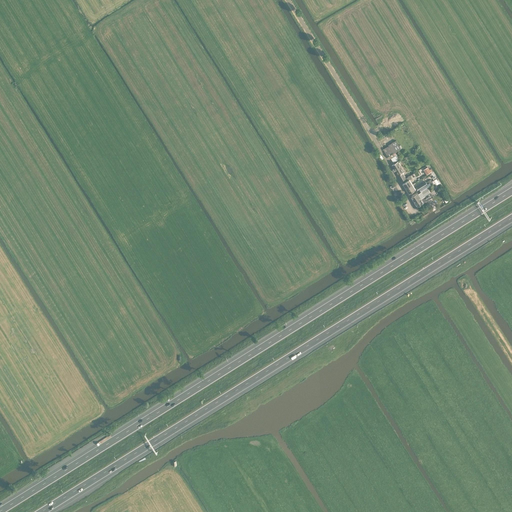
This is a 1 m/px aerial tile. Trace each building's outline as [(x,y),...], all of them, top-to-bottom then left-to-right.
[(396,140),(388,145),(389,146),(393,153),(397,151),(396,150),(401,148),(396,140)] [(389,146),(383,149),(389,159),(390,158),(391,158),(395,156),(393,153),(389,146)] [(394,164),(392,165),(402,181),(403,180),(406,178),(402,172),(404,171),(398,161),(394,164)] [(403,180),(404,182),(403,183),(405,187),(412,183),(410,179),(412,178),(410,175),(408,176),(408,177),(406,178),(403,180)] [(426,181),(417,187),(418,190),(428,184),(426,181)] [(412,183),(405,187),(409,192),(409,193),(411,192),(416,189),(412,183)] [(418,192),(411,197),(415,202),(430,192),(427,188),(420,192),(419,193),(418,192)] [(430,192),(415,202),(418,206),(424,202),(437,194),(436,192),(434,190),(430,192)]
